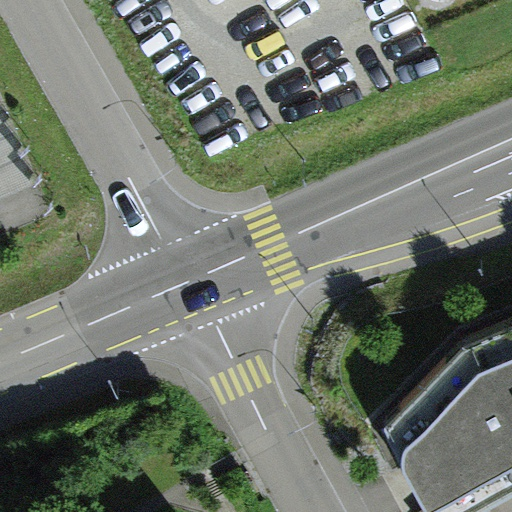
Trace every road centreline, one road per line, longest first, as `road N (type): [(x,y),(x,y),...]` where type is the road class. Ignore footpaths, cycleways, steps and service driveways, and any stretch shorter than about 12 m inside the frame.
road 1 (secondary): [(511,143),(185,279)]
road 2 (residential): [(185,279),(26,0)]
road 3 (residential): [(311,511),(185,279)]
road 4 (secondary): [(185,279),(0,360)]
